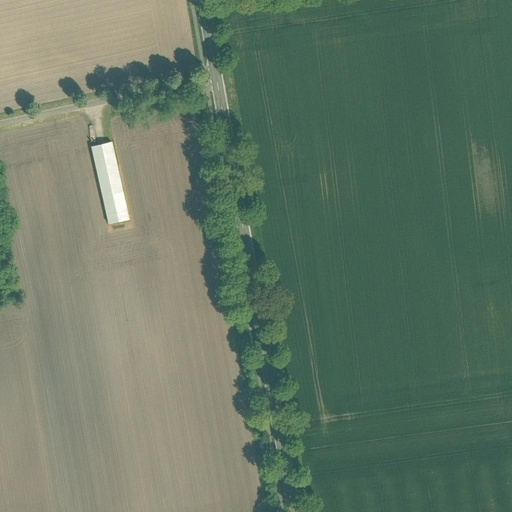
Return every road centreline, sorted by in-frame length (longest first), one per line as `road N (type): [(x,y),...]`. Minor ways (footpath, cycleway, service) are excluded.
road 1 (tertiary): [(214,73),(291,511)]
road 2 (residential): [(0,121),(214,73)]
